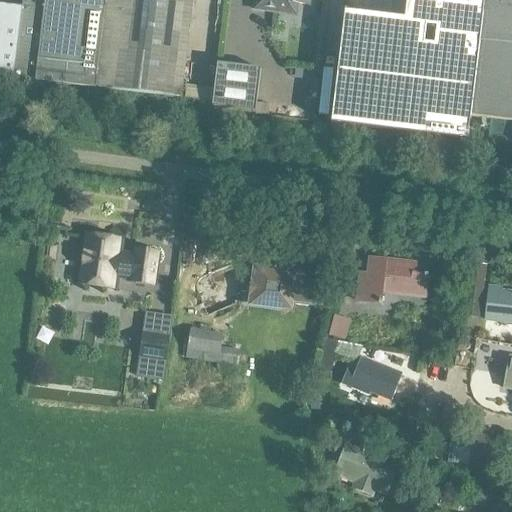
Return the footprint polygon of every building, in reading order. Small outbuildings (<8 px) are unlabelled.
[(38,0),(22,0),(22,8),(0,5),(0,77),(95,89),(105,0),(44,0),(45,1),(38,0)] [(167,0),(107,0),(96,90),(156,97),(167,0)] [(254,0),(253,11),(278,14),(279,3),(310,6),(310,0),(254,0)] [(406,0),(404,21),(344,13),(330,126),(468,143),(471,117),(485,0),(406,0)] [(511,0),(485,0),(471,117),(511,122),(511,0)] [(217,65),(211,108),(211,109),(255,114),(260,70),(217,65)] [(154,286),(159,255),(134,251),(134,255),(121,253),(123,242),(84,237),(77,284),(116,290),(117,279),(130,281),(130,283),(154,286)] [(237,258),(195,277),(211,311),(236,300),(238,287),(247,287),(247,293),(253,294),(252,305),(291,310),(292,302),(320,306),(324,271),(293,267),(293,268),(290,268),(287,270),(287,273),(256,269),(255,279),(246,277),(237,258)] [(415,274),(416,265),(370,259),(368,275),(360,274),(357,302),(382,305),(383,293),(425,298),(428,275),(415,274)] [(503,288),(489,286),(488,286),(483,323),(511,326),(511,291),(502,290),(503,288)] [(191,330),(186,359),(238,367),(240,355),(220,352),(223,335),(191,330)] [(144,332),(140,356),(149,357),(167,360),(170,336),(144,332)] [(167,360),(149,357),(145,379),(163,382),(167,360)] [(400,375),(362,360),(356,374),(352,372),(348,374),(345,382),(347,386),(365,394),(366,391),(390,401),(400,375)] [(442,425),(441,445),(444,445),(443,454),(450,455),(449,460),(475,464),(474,466),(489,469),(493,440),(455,434),(456,427),(454,427),(442,425)] [(329,445),(329,431),(313,430),(312,444),(329,445)] [(360,452),(348,447),(347,447),(346,449),(338,446),(334,458),(342,461),(336,475),(357,483),(357,481),(386,492),(397,466),(366,455),(368,450),(362,447),(361,447),(360,452)] [(511,493),(508,489),(499,495),(505,504),(511,499),(511,493)] [(477,490),(474,506),(494,510),(496,496),(486,494),(487,492),(477,490)]
